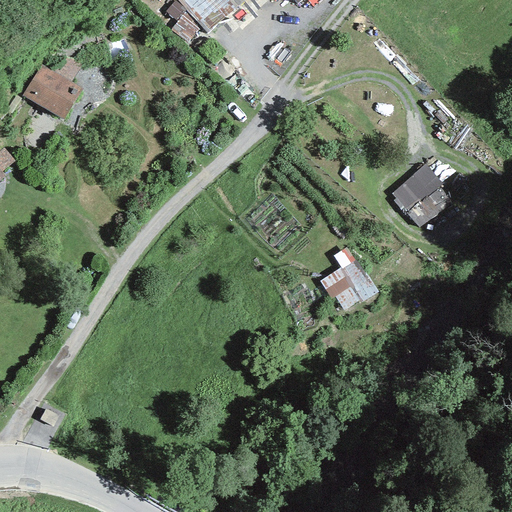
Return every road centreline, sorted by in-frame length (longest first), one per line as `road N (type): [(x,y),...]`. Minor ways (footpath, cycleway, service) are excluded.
road 1 (residential): [(0,457),(130,253),(248,138),(351,0)]
road 2 (tertiary): [(0,468),(63,476),(138,511)]
